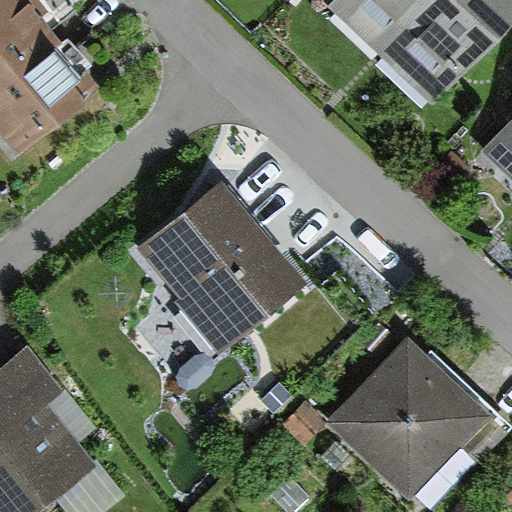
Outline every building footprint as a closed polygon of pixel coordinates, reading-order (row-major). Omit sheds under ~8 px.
[(20,0),(0,0),(0,68),(46,36),(20,0)] [(511,0),(348,0),(341,8),(432,93),(511,6),(511,0)] [(87,93),(46,36),(0,68),(0,131),(11,147),(87,93)] [(511,128),(490,150),(511,171),(511,128)] [(144,251),(216,342),(292,282),(220,191),(144,251)] [(400,487),(477,413),(411,345),(334,420),(400,487)] [(0,511),(15,511),(84,458),(11,367),(0,376),(0,511)]
